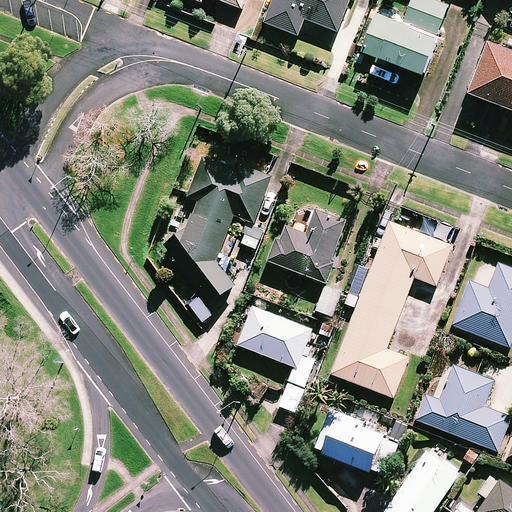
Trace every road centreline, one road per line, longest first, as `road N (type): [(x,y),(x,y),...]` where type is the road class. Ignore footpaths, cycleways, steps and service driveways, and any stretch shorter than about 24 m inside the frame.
road 1 (secondary): [(35,198),(117,293),(278,511)]
road 2 (residential): [(162,59),(511,189)]
road 3 (residential): [(10,168),(60,78),(93,52),(111,46),(162,59)]
road 4 (residential): [(162,59),(87,107),(50,185),(35,198)]
road 5 (secondary): [(81,511),(104,427),(95,342)]
road 6 (secondary): [(188,478),(95,342)]
road 7 (secondary): [(95,342),(0,217)]
road 8 (residential): [(54,0),(162,59)]
